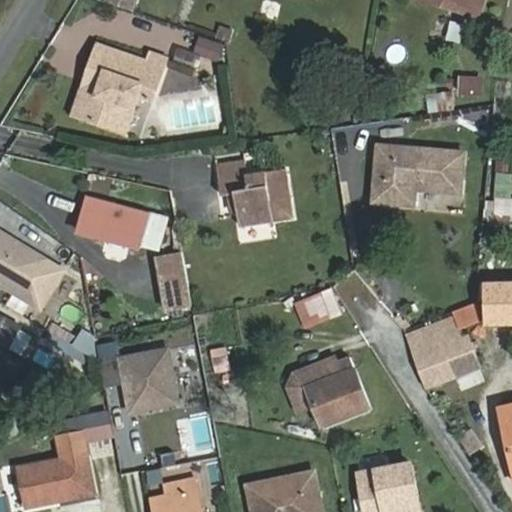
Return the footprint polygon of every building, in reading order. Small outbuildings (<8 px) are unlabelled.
[(136,0),(107,0),(107,1),(133,11),(136,0)] [(150,0),(149,8),(173,12),(175,0),(150,0)] [(430,0),(465,12),(469,0),(430,0)] [(225,47),(202,39),(197,53),(220,61),(225,47)] [(92,66),(106,71),(89,120),(126,133),(140,94),(154,99),(167,60),(151,54),(148,64),(99,47),(92,66)] [(457,73),(455,94),(481,96),(482,75),(457,73)] [(450,90),(424,94),(427,113),(453,109),(450,90)] [(464,153),(379,147),(375,202),(415,205),(416,189),(461,193),(464,153)] [(246,159),(217,164),(222,196),(229,195),(237,194),(239,211),(242,226),(296,218),(288,169),(249,175),(246,159)] [(493,171),(491,194),(509,196),(511,173),(493,171)] [(229,195),(232,213),(239,211),(237,194),(229,195)] [(88,196),(79,231),(105,238),(127,244),(159,252),(169,218),(88,196)] [(511,197),(489,198),(489,216),(511,216),(511,197)] [(0,282),(51,315),(74,278),(0,231),(0,282)] [(103,247),(106,253),(119,257),(125,253),(127,244),(105,238),(103,247)] [(183,252),(158,257),(168,311),(193,306),(183,252)] [(511,276),(488,277),(489,324),(511,324),(511,276)] [(291,303),(303,330),(342,314),(330,287),(291,303)] [(459,313),(462,323),(477,317),(474,307),(459,313)] [(0,314),(0,345),(22,355),(34,328),(0,314)] [(407,335),(426,387),(433,384),(481,366),(469,336),(465,338),(456,316),(407,335)] [(169,346),(116,357),(127,415),(181,405),(169,346)] [(180,366),(196,364),(194,346),(177,348),(180,366)] [(208,349),(212,373),(230,370),(226,346),(208,349)] [(339,361),(329,365),(334,377),(308,386),(315,405),(323,427),(373,408),(353,356),(339,361)] [(329,365),(339,361),(337,357),(296,372),(288,385),(298,411),(315,405),(308,386),(334,377),(329,365)] [(36,408),(21,398),(11,414),(26,424),(36,408)] [(511,406),(501,409),(511,457),(511,406)] [(108,410),(82,414),(87,443),(114,437),(108,410)] [(15,466),(24,510),(96,496),(83,429),(53,435),(58,458),(15,466)] [(360,474),(367,511),(421,511),(412,464),(360,474)] [(323,511),(315,472),(248,485),(253,511),(323,511)] [(204,511),(196,475),(162,483),(164,494),(149,498),(152,511),(204,511)]
